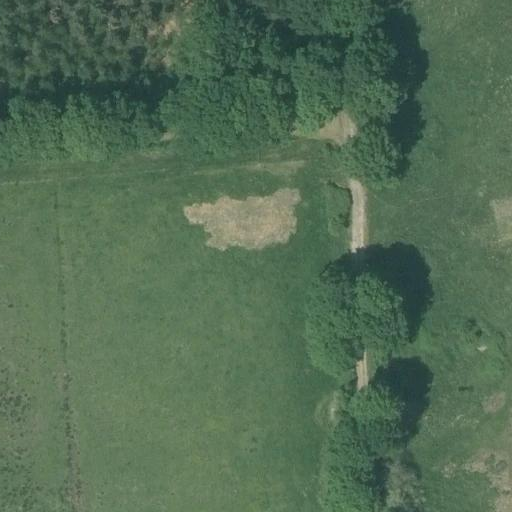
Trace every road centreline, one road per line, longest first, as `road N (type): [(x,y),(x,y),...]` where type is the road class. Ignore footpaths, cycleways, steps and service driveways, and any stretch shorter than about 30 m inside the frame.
road 1 (track): [(344,124),(0,153)]
road 2 (track): [(330,0),(344,124)]
